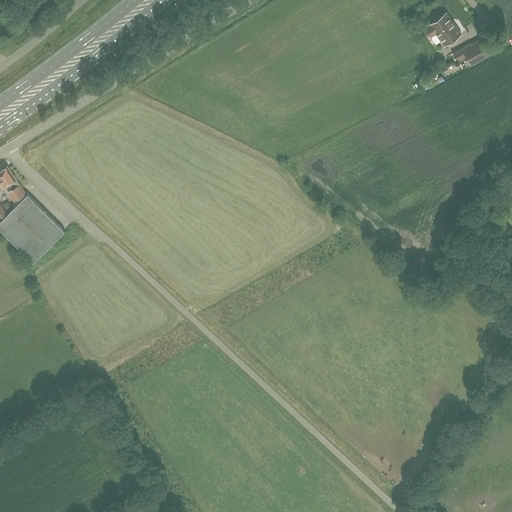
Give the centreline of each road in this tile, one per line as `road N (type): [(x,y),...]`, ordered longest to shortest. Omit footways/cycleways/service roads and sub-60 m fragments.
road 1 (unclassified): [(7,149),(397,511)]
road 2 (unclassified): [(7,149),(251,0)]
road 3 (primary): [(0,127),(154,9)]
road 4 (primary): [(136,0),(0,107)]
